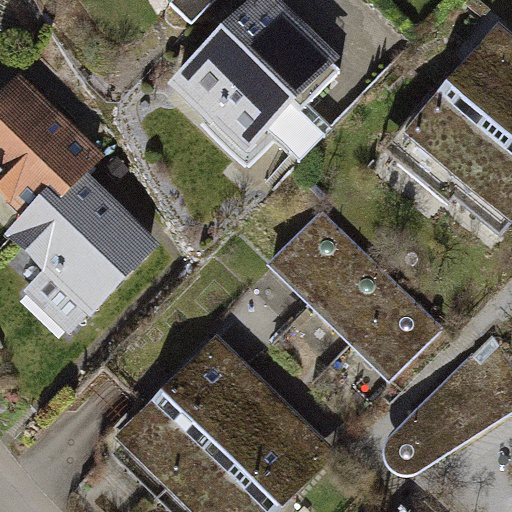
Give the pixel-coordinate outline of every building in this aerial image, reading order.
[(338,77),(256,0),(251,0),(158,98),(242,178),(338,77)] [(161,0),(186,28),(219,0),(161,0)] [(511,220),(511,51),(488,31),(385,151),(493,243),(511,220)] [(94,166),(7,85),(0,92),(0,213),(10,222),(33,197),(50,213),(76,186),(94,166)] [(154,258),(76,186),(50,213),(33,197),(10,222),(0,232),(0,254),(33,286),(15,306),(65,352),(154,258)] [(361,263),(316,220),(260,280),(305,322),(361,263)] [(403,302),(361,263),(305,322),(347,361),(403,302)] [(403,302),(347,361),(386,398),(442,339),(403,302)] [(96,456),(153,511),(158,511),(268,400),(209,342),(96,456)] [(511,417),(511,386),(486,350),(376,447),(378,476),(409,477),(511,417)] [(268,400),(158,511),(274,511),(328,458),(268,400)]
